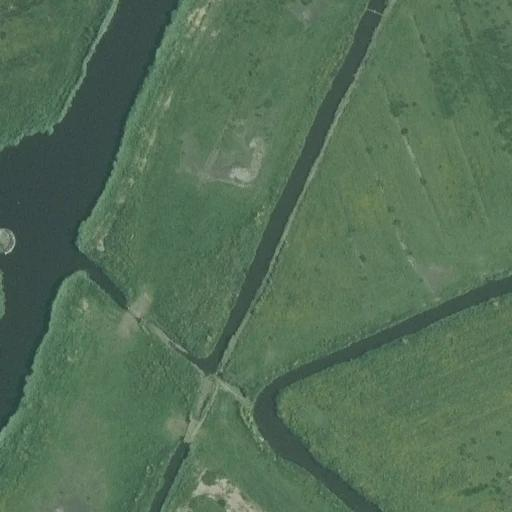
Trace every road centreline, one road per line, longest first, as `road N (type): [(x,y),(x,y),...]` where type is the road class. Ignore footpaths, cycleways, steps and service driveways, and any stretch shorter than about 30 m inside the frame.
road 1 (track): [(3,511),(59,381),(134,315),(303,0)]
road 2 (track): [(183,511),(240,386),(375,301),(511,252)]
road 3 (track): [(308,511),(195,433),(59,381)]
road 4 (track): [(0,100),(53,71),(88,0)]
